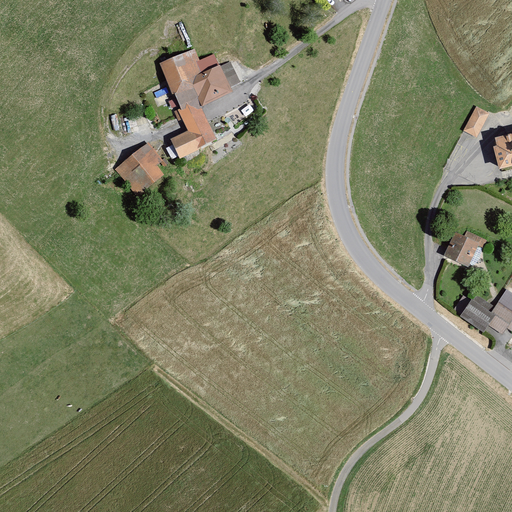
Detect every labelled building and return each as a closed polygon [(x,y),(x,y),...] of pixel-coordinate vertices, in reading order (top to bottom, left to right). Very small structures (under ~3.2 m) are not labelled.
[(203,129),(212,125),(207,111),(240,97),(221,51),(204,59),(200,49),(162,65),(192,133),(203,129)] [(176,96),(169,98),(172,110),(179,108),(176,96)] [(491,116),(476,109),(465,134),(480,140),(491,116)] [(192,133),(174,141),(183,161),(221,145),(212,125),(203,129),(192,133)] [(503,149),(500,149),(505,172),(511,170),(511,137),(501,140),(503,149)] [(151,146),(118,171),(140,201),(174,176),(151,146)] [(459,235),(448,257),(472,270),(483,260),(484,250),(488,244),(469,234),(467,239),(459,235)] [(477,300),(474,298),(462,317),(487,333),(492,326),(503,334),(507,327),(511,330),(511,294),(509,293),(499,309),(479,297),(477,300)]
